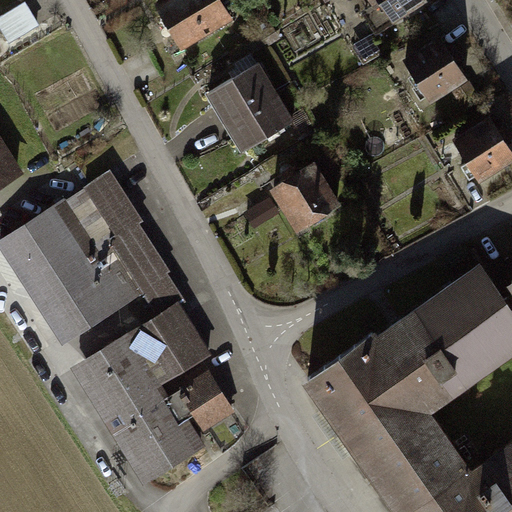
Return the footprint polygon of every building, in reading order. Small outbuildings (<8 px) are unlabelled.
[(231,17),(221,0),(166,0),(159,4),(164,13),(163,20),(167,27),(173,28),(183,46),(231,17)] [(372,0),(376,5),(365,11),(378,31),(426,0),(372,0)] [(0,18),(0,23),(4,31),(12,27),(5,15),(0,18)] [(430,95),(432,99),(467,78),(442,38),(407,60),(421,82),(414,86),(422,100),(430,95)] [(277,92),(260,63),(208,94),(225,123),(277,92)] [(466,108),(480,100),(471,84),(457,92),(466,108)] [(295,120),(277,92),(225,123),(243,152),(295,120)] [(479,174),(481,178),(511,159),(511,149),(492,117),(457,139),(470,160),(462,165),(471,179),(479,174)] [(0,141),(0,183),(20,171),(0,141)] [(289,179),(275,187),(301,228),(339,204),(313,163),(300,171),(297,166),(285,173),(289,179)] [(210,353),(181,305),(187,302),(168,271),(171,269),(140,221),(144,218),(112,170),(86,186),(87,188),(69,199),(105,256),(112,252),(118,248),(161,316),(80,366),(148,478),(200,447),(186,424),(199,415),(205,422),(212,423),(233,410),(211,373),(184,388),(185,389),(175,394),(172,403),(175,408),(170,411),(142,366),(148,362),(146,358),(161,349),(167,358),(168,357),(177,373),(201,359),(210,353)] [(258,225),(282,212),(275,198),(251,211),(258,225)] [(69,199),(68,199),(2,241),(64,337),(137,290),(112,252),(105,256),(69,199)] [(161,316),(118,248),(112,252),(137,290),(64,337),(80,366),(161,316)] [(310,378),(403,511),(511,511),(511,443),(487,461),(487,462),(472,473),(427,409),(496,361),(498,364),(506,357),(505,355),(511,349),(511,294),(506,299),(482,265),(378,338),(374,333),(310,378)] [(184,388),(177,373),(168,357),(167,358),(161,349),(146,358),(148,362),(142,366),(170,411),(175,408),(172,403),(175,394),(185,389),(184,388)] [(282,511),(277,503),(264,511),(282,511)]
